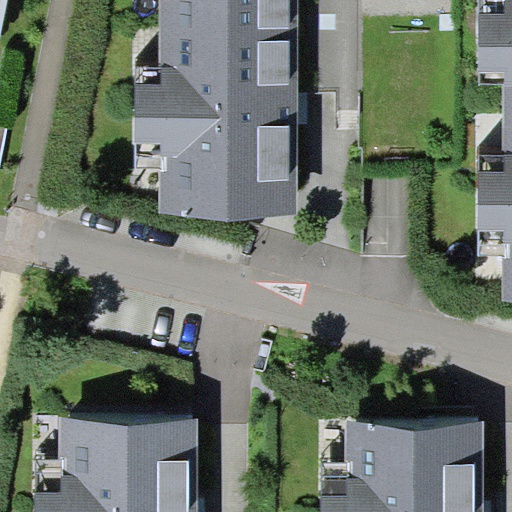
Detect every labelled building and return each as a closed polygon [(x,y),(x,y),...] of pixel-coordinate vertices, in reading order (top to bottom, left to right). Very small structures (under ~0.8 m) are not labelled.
[(159,0),(155,34),(297,34),(297,0),(159,0)] [(503,72),(502,131),(511,130),(511,0),(503,0),(503,10),(479,10),(479,72),(503,72)] [(297,92),(297,34),(155,34),(155,78),(131,78),(130,148),(157,148),(157,215),(296,216),(296,123),(297,92)] [(306,92),(297,92),(296,123),(306,123),(306,92)] [(0,156),(8,121),(0,119),(0,156)] [(511,130),(502,131),(502,155),(478,155),(478,229),(506,229),(506,297),(511,297),(511,130)] [(196,511),(196,498),(196,416),(60,417),(60,492),(35,492),(35,511),(196,511)] [(482,511),(483,501),(483,419),(343,419),(343,492),(321,492),(320,511),(482,511)] [(204,511),(205,498),(196,498),(196,511),(204,511)] [(491,511),(492,501),(483,501),(482,511),(491,511)]
